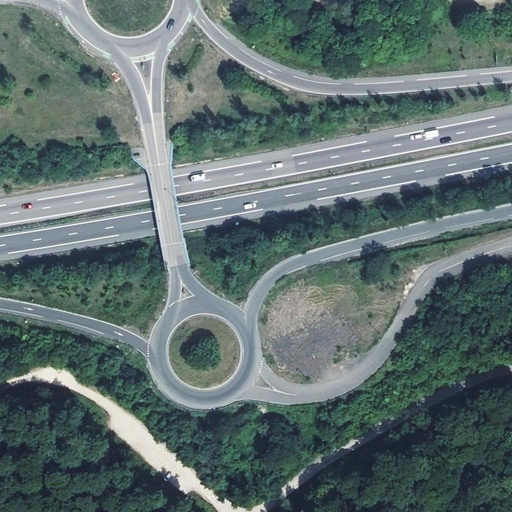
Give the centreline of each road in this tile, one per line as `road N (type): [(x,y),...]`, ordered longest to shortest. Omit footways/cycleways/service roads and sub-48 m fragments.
road 1 (motorway): [(0,244),(511,152)]
road 2 (motorway): [(511,122),(0,213)]
road 3 (motorway): [(511,76),(373,89),(308,86),(234,52),(184,0)]
road 4 (motorway): [(246,331),(262,289),(293,266),(511,210)]
road 5 (unclassified): [(282,392),(315,394),(351,381),(376,360),(437,274),(511,245)]
road 6 (unclassified): [(262,511),(341,453),(511,369)]
road 7 (track): [(233,511),(106,399),(54,376),(30,375),(0,388)]
road 8 (motorway): [(0,303),(97,326),(157,354)]
road 9 (secondary): [(155,144),(179,266)]
